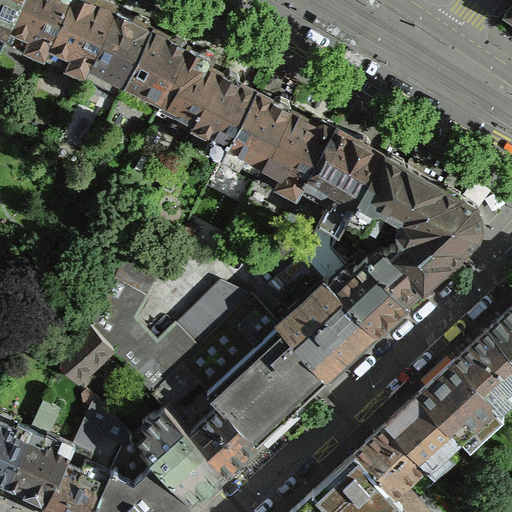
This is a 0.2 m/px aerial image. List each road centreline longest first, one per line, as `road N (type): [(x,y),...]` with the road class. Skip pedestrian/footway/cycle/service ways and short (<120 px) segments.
road 1 (residential): [(511,250),(251,511)]
road 2 (primary): [(255,0),(511,149)]
